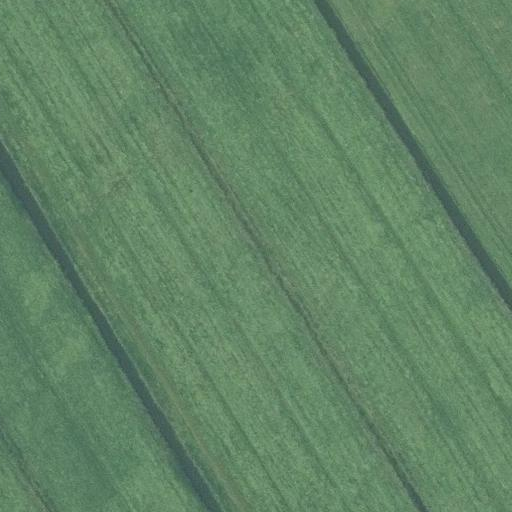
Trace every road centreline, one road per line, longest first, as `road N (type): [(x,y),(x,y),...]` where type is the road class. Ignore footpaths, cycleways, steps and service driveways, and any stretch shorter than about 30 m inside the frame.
road 1 (track): [(246,511),(0,104)]
road 2 (track): [(511,260),(350,0)]
